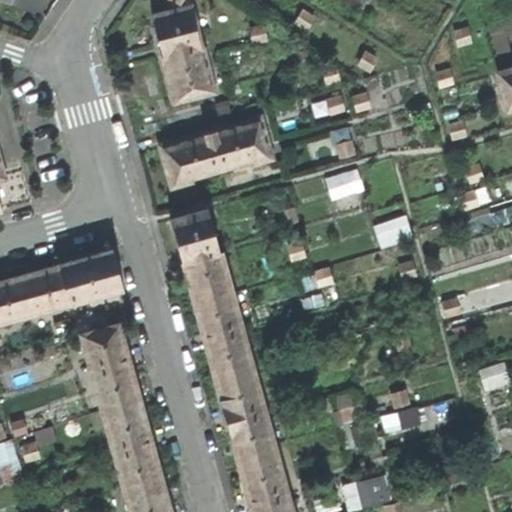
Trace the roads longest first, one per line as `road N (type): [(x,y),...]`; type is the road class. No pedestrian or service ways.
road 1 (residential): [(212,511),(130,228),(101,202)]
road 2 (residential): [(101,202),(85,115),(65,64)]
